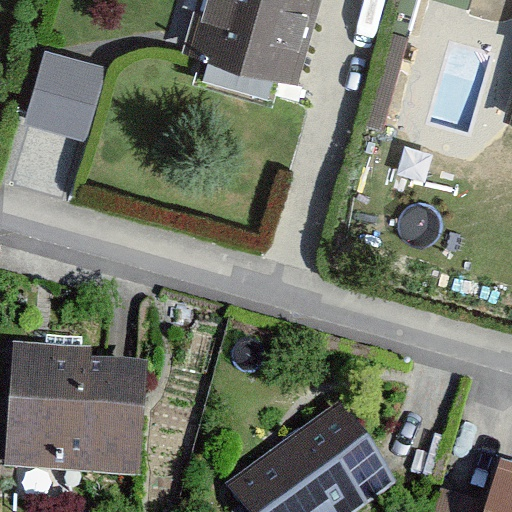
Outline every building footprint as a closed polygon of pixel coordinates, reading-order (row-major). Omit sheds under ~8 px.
[(322,0),(209,0),(193,56),(298,86),(322,0)] [(106,68),(45,53),(27,126),(88,141),(106,68)] [(7,464),(141,470),(146,355),(92,352),(92,343),(13,340),(7,464)] [(227,480),(249,511),(348,511),(398,478),(342,399),(227,480)] [(511,511),(511,461),(501,458),(485,511),(511,511)] [(481,511),(485,501),(442,489),(435,511),(481,511)]
